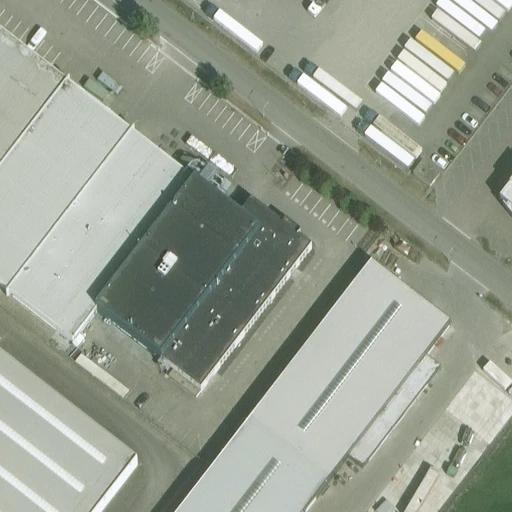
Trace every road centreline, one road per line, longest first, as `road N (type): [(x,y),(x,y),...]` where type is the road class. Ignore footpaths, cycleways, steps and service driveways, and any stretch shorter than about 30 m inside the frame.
road 1 (unknown): [(152,105),(314,231),(319,265),(278,331),(195,431),(91,362)]
road 2 (unclassified): [(511,294),(132,0)]
road 3 (unknown): [(504,288),(449,394),(361,511)]
road 4 (unknown): [(133,511),(153,468),(0,337)]
road 5 (unknown): [(152,105),(26,0)]
